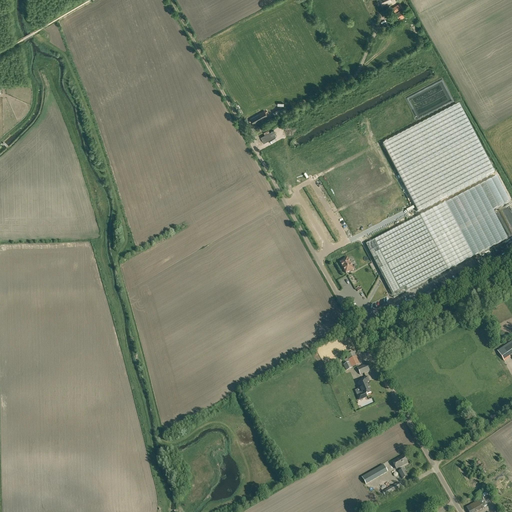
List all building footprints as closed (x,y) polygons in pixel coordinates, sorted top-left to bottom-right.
[(399,20),(406,15),(402,9),(395,14),(399,20)] [(418,212),(495,172),(460,104),(383,144),(418,212)] [(275,113),(277,117),(285,113),(283,109),(275,113)] [(253,124),(267,116),(265,111),(251,119),(253,124)] [(264,143),(277,136),(274,131),(270,133),(268,131),(264,133),(265,135),(261,138),(264,143)] [(479,185),(366,244),(394,298),(511,235),(511,204),(495,213),(479,185)] [(346,274),(352,270),(352,271),(354,270),(347,258),(343,260),(339,262),(346,274)] [(503,348),(504,349),(508,356),(511,353),(511,342),(504,348),(503,348)] [(350,359),(353,365),(359,362),(356,356),(350,359)] [(367,364),(357,368),(360,375),(369,371),(367,364)] [(367,377),(360,380),(361,382),(358,384),(360,389),(355,391),(359,400),(367,397),(366,395),(371,393),(369,388),(368,388),(367,386),(368,385),(367,382),(369,381),(367,377)] [(396,469),(408,463),(403,456),(392,462),(396,469)] [(387,472),(383,465),(362,477),(366,484),(387,472)] [(403,469),(399,472),(402,478),(407,476),(403,469)] [(401,486),(399,482),(382,492),(385,496),(401,486)] [(468,511),(476,511),(483,509),(478,501),(466,507),(468,511)]
